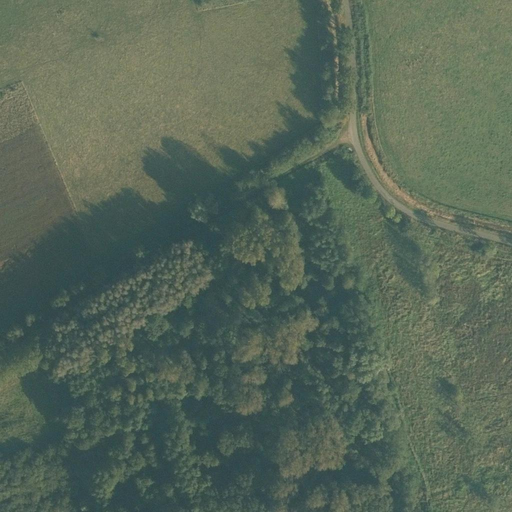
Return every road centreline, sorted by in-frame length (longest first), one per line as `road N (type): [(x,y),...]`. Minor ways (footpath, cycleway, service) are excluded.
road 1 (track): [(353,132),(0,354)]
road 2 (unclassified): [(511,242),(412,215),(374,183),(353,132),(343,0)]
